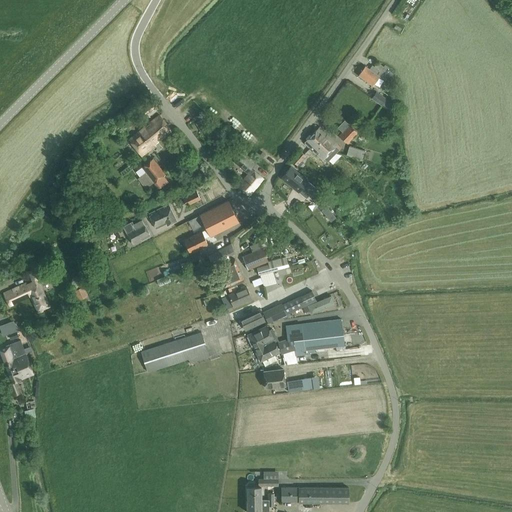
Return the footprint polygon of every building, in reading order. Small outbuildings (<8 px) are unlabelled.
[(422,9),(427,13),(433,4),(427,1),(422,9)] [(399,13),(413,18),(417,7),(404,2),(399,13)] [(379,77),(381,78),(388,68),(385,65),(383,67),(377,63),(374,67),(372,66),(369,69),(365,66),(359,76),(372,86),(379,77)] [(376,92),(371,99),(381,106),(386,99),(376,92)] [(192,114),(201,110),(195,97),(186,100),(192,114)] [(150,101),(139,109),(149,121),(159,113),(150,101)] [(259,146),(268,136),(233,102),(224,111),(259,146)] [(160,115),(129,140),(141,156),(152,148),(151,147),(172,131),(160,115)] [(209,128),(203,118),(195,123),(200,133),(209,128)] [(347,127),(346,126),(339,136),(346,142),(352,134),(354,136),(358,130),(350,124),(347,127)] [(319,127),(312,135),(334,156),(339,150),(337,148),(339,146),(319,127)] [(334,156),(312,135),(304,142),(323,160),(324,159),(327,162),(334,156)] [(362,160),(365,152),(349,147),(346,156),(362,160)] [(298,166),(302,162),(304,164),(309,159),(307,157),(300,151),(291,160),(298,166)] [(243,154),(234,163),(246,174),(255,164),(243,154)] [(146,189),(165,174),(153,159),(142,167),(146,173),(138,179),(146,189)] [(308,181),(290,167),(281,178),(298,192),(308,181)] [(252,170),(238,187),(249,196),(263,179),(252,170)] [(187,206),(200,200),(196,191),(183,198),(187,206)] [(211,237),(239,223),(228,201),(199,215),(211,237)] [(177,221),(169,205),(148,215),(156,229),(166,224),(167,226),(177,221)] [(390,221),(398,216),(395,212),(388,216),(390,221)] [(122,227),(133,245),(150,236),(142,220),(133,225),(132,222),(122,227)] [(126,234),(122,226),(114,231),(118,238),(126,234)] [(208,245),(202,232),(184,240),(192,257),(200,253),(198,249),(208,245)] [(92,254),(101,249),(97,241),(89,245),(92,254)] [(260,275),(272,271),(285,267),(283,258),(268,262),(267,258),(271,256),(266,243),(261,245),(260,242),(249,247),(252,253),(242,256),(248,270),(257,267),(259,275),(260,275)] [(211,264),(235,253),(231,244),(208,256),(211,264)] [(228,286),(229,288),(240,283),(239,281),(243,279),(235,259),(217,268),(225,287),(228,286)] [(169,261),(158,264),(160,272),(171,269),(169,261)] [(43,311),(43,310),(49,307),(38,281),(46,277),(44,273),(43,273),(40,268),(29,273),(33,282),(27,285),(26,284),(4,294),(10,306),(31,297),(38,313),(43,311)] [(260,275),(261,276),(254,278),(255,282),(261,280),(262,281),(263,283),(275,280),(272,271),(260,275)] [(168,275),(157,280),(160,287),(171,282),(168,275)] [(236,291),(235,289),(238,288),(237,285),(228,289),(230,294),(228,295),(233,307),(251,299),(246,287),(236,291)] [(83,288),(76,291),(78,297),(86,294),(83,288)] [(311,292),(300,297),(300,296),(282,305),(281,304),(263,313),(268,323),(305,306),(304,304),(314,299),(314,300),(318,298),(315,290),(311,292)] [(335,304),(331,296),(308,306),(311,314),(335,304)] [(265,322),(259,309),(239,318),(245,331),(265,322)] [(288,339),(278,342),(282,354),(285,365),(296,364),(295,355),(345,349),(341,320),(286,326),(288,339)] [(13,321),(5,324),(9,334),(11,339),(15,338),(13,332),(16,331),(13,321)] [(272,329),(269,331),(266,326),(247,335),(254,349),(277,338),(272,329)] [(148,372),(208,353),(201,333),(141,352),(148,372)] [(278,341),(277,338),(254,349),(260,362),(280,352),(275,342),(278,341)] [(0,351),(4,362),(25,353),(20,340),(6,346),(7,348),(0,350),(0,351)] [(75,340),(48,349),(51,358),(78,349),(75,340)] [(26,353),(25,353),(4,362),(12,383),(8,384),(13,396),(21,393),(17,381),(22,380),(20,376),(25,374),(22,368),(30,365),(26,353)] [(287,375),(284,376),(283,370),(263,372),(266,388),(286,386),(287,386),(289,392),(289,394),(304,392),(304,390),(305,390),(305,389),(314,388),(312,379),(303,380),(303,379),(288,382),(287,375)] [(338,373),(329,374),(330,382),(339,380),(338,373)] [(24,403),(26,415),(37,414),(36,412),(35,412),(35,408),(36,407),(35,401),(24,403)] [(279,456),(282,475),(290,474),(287,455),(279,456)] [(248,485),(248,487),(247,487),(247,500),(264,500),(264,486),(278,486),(278,479),(278,477),(263,477),(263,479),(258,479),(258,487),(255,487),(255,485),(253,484),(250,484),(248,485)] [(349,488),(299,488),(281,488),(281,502),(299,502),(299,503),(349,503),(349,488)] [(268,500),(264,500),(247,500),(247,511),(268,511),(269,506),(268,506),(268,500)]
